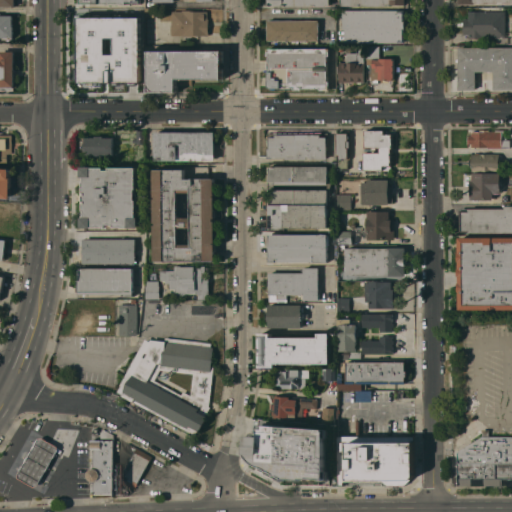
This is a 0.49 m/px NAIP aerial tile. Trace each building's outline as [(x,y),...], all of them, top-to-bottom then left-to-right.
[(270,8),(270,6),(269,6),(269,0),(406,0),(406,4),(404,4),(404,8),(270,8)] [(155,8),(154,17),(145,16),(145,7),(155,8)] [(209,35),(172,35),(171,35),(171,25),(172,25),(172,11),(182,11),(182,10),(196,10),(196,11),(208,11),(208,18),(209,18),(209,35)] [(405,42),(345,43),(345,29),(343,29),(343,10),(405,10),(405,42)] [(108,39),(108,40),(101,40),(101,45),(88,45),(88,40),(87,40),(87,30),(88,30),(88,29),(85,29),(85,22),(88,22),(88,20),(86,20),(86,11),(107,11),(107,28),(110,28),(111,38),(108,39)] [(508,37),(508,36),(511,36),(511,44),(488,44),(488,38),(469,38),(469,35),(463,35),(463,11),(506,11),(506,37),(505,37),(508,37)] [(13,26),(14,26),(14,37),(12,37),(12,38),(9,38),(9,37),(0,37),(0,13),(1,13),(1,15),(13,15),(13,26)] [(319,40),(267,40),(267,24),(267,21),(267,20),(275,20),(275,19),(280,19),(280,20),(285,20),(285,19),(292,19),(292,20),(304,20),(304,19),(311,19),(311,20),(319,20),(319,40)] [(112,57),(101,57),(101,56),(99,56),(100,45),(101,45),(102,45),(113,45),(112,57)] [(140,74),(140,63),(134,63),(134,45),(145,45),(145,74),(140,74)] [(396,73),(395,73),(395,80),(373,79),(373,76),(368,76),(368,46),(380,46),(380,58),(395,58),(395,65),(396,65),(396,73)] [(511,89),(494,89),(494,71),(476,71),(476,90),(458,90),(459,47),(511,47),(511,89)] [(327,55),(327,81),(329,81),(329,90),(321,90),(321,88),(302,88),(302,89),(295,89),(295,88),(275,88),(275,90),(273,90),(271,89),(269,89),(268,87),(267,85),(267,83),(268,82),(269,82),(269,55),(267,55),(267,48),(329,48),(329,55),(327,55)] [(365,82),(362,82),(361,83),(358,83),(357,82),(354,82),(350,82),(339,82),(340,62),(344,62),(345,54),(346,54),(347,53),(357,53),(357,52),(359,52),(359,49),(364,49),(364,62),(365,62),(365,82)] [(15,86),(13,86),(13,88),(2,88),(2,90),(0,90),(0,58),(1,51),(15,51),(15,86)] [(159,92),(149,92),(149,51),(222,51),(222,78),(192,79),(192,85),(177,85),(177,91),(165,91),(165,94),(159,94),(159,92)] [(132,81),(132,87),(126,87),(127,90),(114,90),(114,87),(105,87),(105,82),(101,82),(101,86),(91,87),(91,90),(80,90),(80,87),(73,87),(73,82),(71,82),(71,71),(71,63),(80,63),(80,73),(95,72),(95,63),(110,63),(110,72),(126,72),(126,63),(134,63),(134,81),(132,81)] [(141,139),(141,143),(136,143),(136,142),(133,142),(133,139),(137,139),(136,130),(145,130),(145,139),(141,139)] [(391,148),(391,170),(364,170),(364,153),(379,153),(379,147),(377,147),(377,149),(372,149),(372,147),(365,148),(365,130),(384,130),(384,134),(392,134),(392,148),(391,148)] [(510,147),(472,147),(472,143),(468,143),(468,135),(471,135),(471,131),(480,131),(480,130),(489,130),(489,131),(495,131),(495,130),(503,130),(503,132),(507,132),(507,137),(510,137),(510,147)] [(215,160),(155,161),(155,132),(215,132),(215,160)] [(0,135),(7,135),(7,133),(12,133),(12,154),(7,154),(8,162),(0,162),(0,135)] [(327,137),(327,159),(311,159),(311,157),(307,157),(307,159),(287,159),(287,157),(268,157),(268,149),(269,149),(269,137),(275,137),(275,133),(321,133),(321,137),(327,137)] [(348,160),(348,168),(337,169),(338,133),(350,133),(351,158),(348,160)] [(113,154),(110,154),(104,154),(104,155),(94,155),(94,154),(86,154),(86,148),(83,149),(83,142),(86,142),(86,137),(89,137),(89,136),(93,136),(93,137),(95,137),(95,136),(104,136),(104,137),(106,137),(106,136),(110,136),(110,137),(113,137),(114,153),(113,154)] [(472,171),(472,165),(469,165),(469,159),(472,159),(472,154),(499,153),(499,171),(472,171)] [(129,228),(129,226),(93,227),(82,228),(82,217),(84,217),(84,215),(85,215),(85,210),(83,210),(83,204),(85,204),(84,186),(83,186),(83,181),(85,181),(85,177),(82,177),(82,166),(93,166),(93,167),(105,167),(105,170),(110,170),(110,167),(137,167),(137,172),(138,172),(138,178),(137,178),(137,189),(136,189),(136,193),(139,193),(139,200),(137,200),(137,206),(139,206),(139,213),(137,213),(137,217),(139,217),(139,228),(129,228)] [(269,227),(269,208),(265,208),(264,208),(264,207),(264,205),(265,204),(269,204),(269,167),(275,167),(275,166),(328,166),(328,181),(331,181),(330,208),(328,208),(328,227),(269,227)] [(0,196),(0,167),(5,168),(11,169),(11,176),(12,176),(12,198),(0,196)] [(156,261),(156,260),(154,260),(154,225),(156,225),(156,222),(154,222),(154,198),(156,198),(156,196),(154,196),(154,170),(155,170),(155,169),(185,169),(185,179),(192,179),(192,178),(213,178),(213,179),(215,179),(215,218),(214,218),(214,221),(215,221),(215,260),(214,260),(214,261),(156,261)] [(500,193),(493,193),(493,200),(471,200),(471,180),(472,180),(472,175),(472,173),(500,173),(500,193)] [(391,204),(391,205),(363,205),(363,196),(363,192),(362,192),(362,189),(363,189),(362,181),(367,181),(367,178),(391,178),(391,183),(393,183),(393,204),(391,204)] [(351,210),(338,210),(338,194),(351,194),(351,210)] [(0,205),(4,206),(3,216),(8,217),(7,224),(2,224),(2,230),(0,229),(0,205)] [(511,232),(460,232),(460,208),(504,209),(504,205),(511,205),(511,232)] [(367,240),(367,229),(368,229),(368,211),(390,211),(390,219),(394,219),(394,240),(367,240)] [(352,244),(338,244),(338,231),(352,231),(352,244)] [(329,244),(327,244),(327,262),(269,261),(269,234),(329,235),(329,244)] [(511,309),(459,309),(459,291),(459,282),(459,276),(459,268),(459,261),(459,253),(459,237),(511,237),(511,309)] [(136,263),(83,264),(83,238),(136,238),(136,263)] [(406,276),(389,275),(346,275),(346,248),(389,248),(389,247),(406,247),(406,276)] [(176,289),(170,289),(170,283),(166,283),(166,280),(162,280),(162,270),(176,270),(176,266),(185,266),(185,265),(194,265),(194,266),(206,266),(206,267),(210,267),(210,272),(210,299),(199,299),(199,293),(186,293),(186,295),(176,295),(176,289)] [(319,300),(304,300),(304,298),(301,298),(301,294),(287,294),(287,299),(277,299),(277,294),(269,294),(270,272),(302,272),(302,269),(304,269),(304,267),(319,267),(319,300)] [(125,296),(125,294),(80,294),(80,292),(77,292),(77,287),(78,287),(78,280),(81,280),(81,274),(79,274),(79,269),(80,269),(80,268),(133,268),(133,296),(125,296)] [(147,299),(147,286),(148,280),(159,280),(159,285),(160,285),(160,299),(147,299)] [(395,308),(385,308),(370,308),(370,301),(365,301),(365,286),(364,286),(364,281),(367,282),(369,282),(369,281),(383,281),(392,281),(392,289),(395,289),(395,308)] [(350,311),(338,311),(338,298),(350,298),(350,311)] [(138,335),(120,335),(120,304),(131,304),(131,299),(136,299),(136,304),(138,304),(138,335)] [(302,304),(302,305),(303,305),(303,313),(308,313),(308,318),(303,318),(303,327),(269,327),(269,320),(268,320),(268,311),(269,311),(269,304),(302,304)] [(363,313),(393,313),(393,323),(394,323),(394,326),(393,326),(393,332),(380,332),(380,327),(371,327),(371,328),(368,328),(368,327),(363,327),(363,313)] [(340,351),(339,326),(338,326),(338,319),(350,319),(350,324),(357,324),(357,341),(356,341),(356,351),(340,351)] [(511,325),(489,325),(489,350),(511,349),(511,325)] [(272,333),(272,337),(319,338),(319,333),(331,333),(331,363),(276,363),(276,367),(261,367),(261,333),(272,333)] [(363,340),(368,340),(368,339),(371,339),(371,340),(380,340),(380,336),(393,336),(393,340),(395,340),(394,343),(393,343),(393,346),(394,346),(394,354),(363,353),(363,340)] [(123,396),(123,394),(119,392),(122,385),(121,385),(146,339),(151,341),(152,339),(165,341),(166,337),(211,343),(211,346),(214,347),(211,365),(214,365),(209,406),(211,407),(199,430),(198,430),(195,435),(123,396)] [(348,382),(348,362),(406,361),(406,371),(407,371),(407,376),(406,376),(406,383),(392,383),(392,382),(389,382),(389,383),(362,383),(362,390),(372,390),(372,401),(356,401),(356,390),(338,390),(338,373),(342,373),(342,382),(348,382)] [(323,380),(323,368),(337,368),(337,380),(323,380)] [(310,369),(310,378),(306,378),(306,383),(300,383),(300,388),(278,388),(278,377),(275,377),(275,372),(284,372),(284,371),(288,371),(288,369),(310,369)] [(297,419),(274,417),(274,414),(273,414),(273,412),(273,411),(274,411),(274,408),(273,408),(274,405),(275,405),(275,401),(274,401),(274,399),(274,398),(275,398),(276,398),(277,395),(290,396),(290,398),(298,399),(297,419)] [(319,399),(318,407),(299,406),(300,397),(319,399)] [(324,407),(325,407),(325,404),(336,404),(336,408),(337,408),(336,423),(323,422),(324,407)] [(331,440),(329,440),(328,480),(285,479),(267,470),(260,466),(257,464),(254,462),(249,456),(247,454),(247,435),(257,436),(258,421),(331,426),(331,440)] [(483,437),(458,454),(457,486),(511,486),(511,437),(489,437),(489,432),(483,432),(483,437)] [(337,436),(338,486),(405,485),(415,476),(415,436),(346,436),(337,436)] [(38,485),(34,486),(19,478),(18,474),(26,459),(25,458),(25,457),(27,453),(28,452),(30,453),(38,438),(42,437),(57,446),(58,449),(38,485)] [(92,439),(113,439),(113,495),(91,495),(92,439)] [(153,457),(134,489),(119,480),(138,448),(153,457)]
